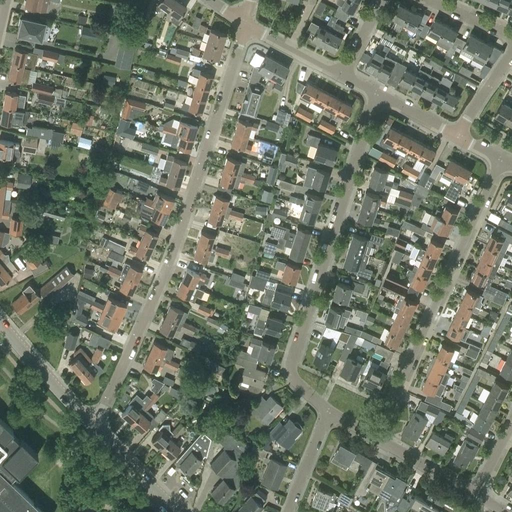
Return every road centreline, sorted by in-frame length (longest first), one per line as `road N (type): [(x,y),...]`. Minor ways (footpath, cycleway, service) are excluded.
road 1 (residential): [(92,428),(166,267),(246,23)]
road 2 (residential): [(328,412),(299,386),(291,353),(376,98)]
road 3 (residential): [(377,436),(499,161)]
road 4 (tertiary): [(92,428),(0,324)]
